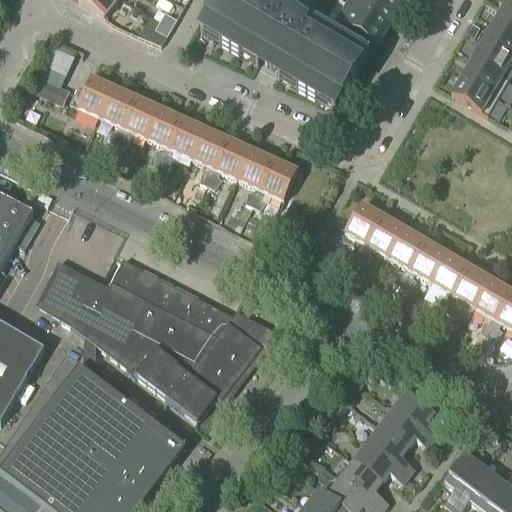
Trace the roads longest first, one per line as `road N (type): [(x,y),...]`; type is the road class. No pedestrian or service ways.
road 1 (unclassified): [(349,325),(0,148)]
road 2 (residential): [(358,158),(32,14)]
road 3 (unclassified): [(349,325),(211,511)]
road 4 (residential): [(358,158),(451,0)]
road 5 (residential): [(511,404),(349,325)]
